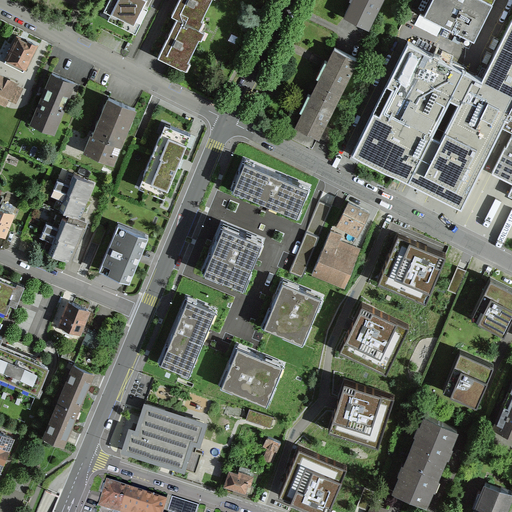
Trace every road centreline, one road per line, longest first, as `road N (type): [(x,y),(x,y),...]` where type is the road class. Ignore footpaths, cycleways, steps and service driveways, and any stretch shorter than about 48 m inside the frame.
road 1 (residential): [(266,511),(286,442),(320,400),(330,341),(393,203)]
road 2 (residential): [(0,4),(227,119)]
road 3 (tertiary): [(227,119),(145,314)]
road 4 (residential): [(227,119),(393,203)]
road 5 (residential): [(87,455),(264,511)]
road 6 (residential): [(0,254),(145,314)]
road 7 (tertiary): [(145,314),(87,455)]
road 8 (tertiary): [(290,0),(227,119)]
road 9 (residential): [(393,203),(511,264)]
